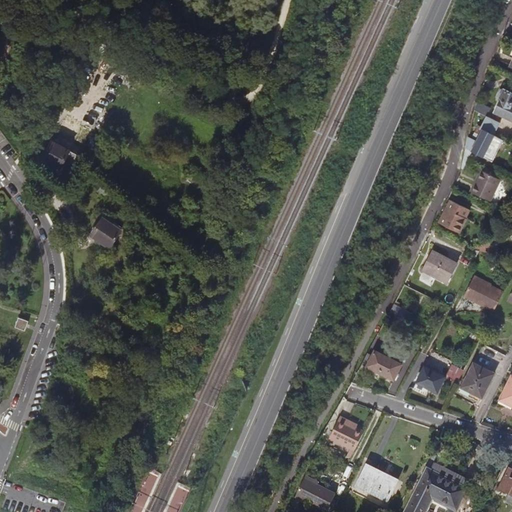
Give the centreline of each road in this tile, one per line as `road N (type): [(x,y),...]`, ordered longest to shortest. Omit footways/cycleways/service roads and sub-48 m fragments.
road 1 (residential): [(511,8),(491,40),(443,189),(267,511)]
road 2 (primary): [(221,511),(441,0)]
road 3 (unclassified): [(0,164),(41,221),(56,284),(3,440)]
road 4 (residential): [(511,444),(352,392)]
